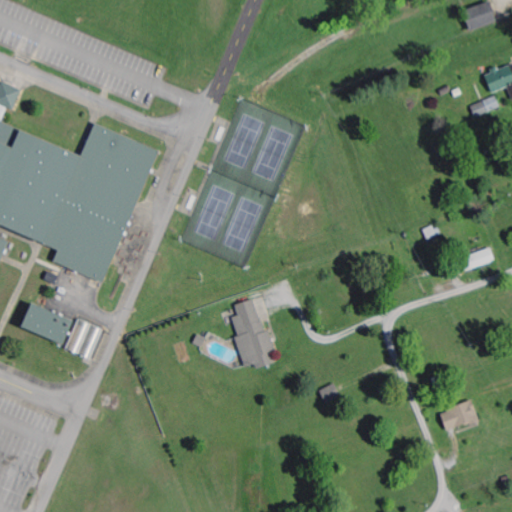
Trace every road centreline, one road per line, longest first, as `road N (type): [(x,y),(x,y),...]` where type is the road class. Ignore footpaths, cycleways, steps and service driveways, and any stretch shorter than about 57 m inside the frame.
road 1 (residential): [(0,383),(83,418),(259,0)]
road 2 (residential): [(434,511),(443,478),(389,328),(407,308),(511,272)]
road 3 (residential): [(0,21),(212,111)]
road 4 (residential): [(0,58),(200,141)]
